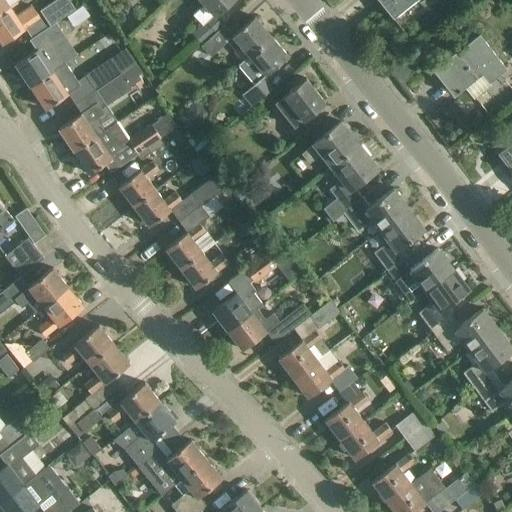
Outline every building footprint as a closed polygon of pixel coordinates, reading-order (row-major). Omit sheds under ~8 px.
[(0,0),(0,12),(11,5),(7,0),(0,0)] [(68,0),(56,0),(40,11),(50,25),(74,8),(68,0)] [(216,16),(232,0),(202,0),(205,3),(193,13),(203,24),(215,14),(216,16)] [(378,0),(393,18),(409,6),(416,0),(378,0)] [(11,5),(0,12),(0,39),(3,43),(26,28),(33,37),(47,28),(41,18),(31,4),(17,14),(11,5)] [(74,25),(89,15),(83,6),(68,16),(74,25)] [(221,27),(212,17),(203,24),(193,33),(202,44),(221,27)] [(202,44),(201,46),(211,57),(228,42),(235,51),(241,46),(248,55),(271,36),(255,17),(233,35),(224,24),(221,27),(202,44)] [(449,57),(433,70),(454,96),(465,87),(482,74),(489,83),(506,70),(478,34),(449,57)] [(266,76),(288,56),(271,36),(248,55),(249,56),(238,65),(255,84),(242,95),(252,107),(271,90),(262,79),(266,76)] [(31,86),(53,70),(44,57),(56,49),(50,40),(16,63),(31,86)] [(53,70),(31,86),(46,108),(68,94),(81,86),(89,80),(95,89),(120,72),(111,58),(77,81),(75,77),(65,62),(53,70)] [(121,73),(130,87),(141,79),(138,75),(142,72),(136,62),(121,73)] [(121,73),(96,90),(102,99),(97,102),(102,109),(106,106),(132,89),(130,87),(121,73)] [(295,128),(326,103),(306,78),(284,96),(275,103),(295,128)] [(105,113),(102,109),(97,102),(59,128),(74,151),(104,130),(96,119),(105,113)] [(196,119),(187,108),(177,116),(186,127),(196,119)] [(332,165),(359,144),(341,121),(313,142),(314,144),(302,153),(310,163),(322,154),(332,165)] [(132,145),(138,154),(160,139),(161,138),(151,123),(128,139),(117,122),(104,130),(74,151),(89,173),(132,145)] [(160,139),(138,154),(141,158),(163,143),(160,139)] [(511,142),(499,153),(508,165),(509,164),(511,167),(511,168),(510,170),(511,172),(511,142)] [(337,197),(323,208),(326,211),(333,220),(335,218),(335,217),(362,197),(354,187),(378,168),(359,144),(332,165),(342,179),(330,188),(337,197)] [(134,206),(156,189),(147,178),(159,170),(153,161),(141,170),(140,169),(119,186),(134,206)] [(200,205),(201,207),(217,195),(227,187),(216,174),(191,193),(200,205)] [(255,200),(244,186),(235,193),(246,207),(255,200)] [(381,230),(408,208),(393,188),(370,205),(363,196),(362,197),(335,217),(335,218),(341,225),(349,219),(358,230),(373,219),(381,230)] [(156,189),(134,206),(149,226),(183,200),(176,191),(164,200),(156,189)] [(217,195),(201,207),(209,217),(224,205),(217,195)] [(0,223),(4,229),(15,221),(4,208),(5,207),(0,201),(0,223)] [(187,232),(166,248),(181,268),(202,252),(194,241),(206,232),(200,224),(209,217),(201,207),(200,205),(179,221),(187,232)] [(401,247),(424,230),(408,208),(381,230),(389,241),(374,252),(388,271),(408,256),(401,247)] [(251,217),(240,225),(247,235),(259,227),(251,217)] [(28,234),(35,242),(46,234),(37,222),(28,228),(28,234)] [(22,276),(29,270),(44,258),(28,238),(5,256),(21,276),(21,277),(22,276)] [(271,248),(245,268),(245,269),(253,280),(255,283),(278,266),(282,263),(271,248)] [(426,290),(453,269),(438,248),(415,265),(408,256),(388,271),(402,290),(418,279),(426,290)] [(181,268),(196,288),(218,272),(217,270),(228,262),(222,254),(210,262),(202,252),(181,268)] [(2,291),(0,292),(0,308),(2,312),(17,300),(22,307),(26,303),(36,295),(44,306),(68,287),(53,267),(29,286),(22,276),(21,277),(21,276),(6,287),(2,291)] [(445,307),(469,290),(453,269),(426,290),(434,301),(419,312),(433,331),(453,316),(445,307)] [(235,292),(213,310),(228,330),(252,311),(257,307),(262,303),(254,292),(256,290),(250,282),(237,292),(236,292),(236,293),(235,292)] [(60,325),(84,306),(68,287),(44,306),(53,316),(39,327),(45,336),(60,324),(60,325)] [(311,315),(310,315),(320,327),(339,313),(330,301),(311,315)] [(310,315),(311,315),(303,303),(282,319),(290,331),(310,315)] [(267,330),(279,321),(273,313),(266,318),(257,307),(228,330),(243,349),(268,331),(267,330)] [(470,350),(498,329),(483,308),(460,326),(453,316),(433,331),(448,351),(463,340),(470,350)] [(91,363),(114,344),(99,325),(75,343),(76,344),(62,356),(68,364),(82,352),(91,363)] [(490,367),(511,351),(511,347),(498,329),(470,350),(478,361),(463,372),(478,391),(497,377),(490,367)] [(302,339),(279,357),(293,376),(317,358),(309,347),(321,338),(316,331),(315,330),(303,339),(302,339)] [(32,359),(33,361),(50,348),(42,338),(19,357),(25,364),(32,359)] [(106,383),(130,363),(114,344),(91,363),(99,373),(85,384),(92,393),(105,382),(106,383)] [(317,358),(293,376),(308,396),(332,378),(344,368),(339,361),(338,361),(329,349),(317,358)] [(7,353),(0,359),(0,365),(9,377),(19,369),(7,353)] [(511,405),(511,379),(504,386),(497,377),(478,391),(492,411),(507,399),(511,405)] [(137,420),(160,401),(145,382),(121,401),(122,401),(108,413),(114,421),(128,410),(137,420)] [(430,396),(423,386),(415,392),(422,401),(430,396)] [(29,388),(18,396),(26,408),(38,400),(29,388)] [(346,403),(325,419),(340,439),(365,420),(357,409),(369,400),(363,392),(350,402),(349,401),(346,403)] [(63,417),(62,418),(64,421),(70,428),(76,423),(93,408),(86,399),(63,417)] [(152,440),(176,421),(160,401),(137,420),(145,431),(131,442),(124,448),(138,466),(159,449),(151,439),(152,439),(152,440)] [(93,408),(76,423),(84,433),(101,418),(93,408)] [(405,438),(426,423),(415,410),(395,425),(405,438)] [(9,447),(30,431),(34,427),(32,424),(35,422),(28,414),(21,420),(19,422),(16,418),(0,429),(0,434),(1,437),(9,447)] [(385,422),(374,431),(365,420),(340,439),(355,459),(380,440),(379,439),(391,430),(385,422)] [(439,433),(448,426),(443,420),(435,426),(439,433)] [(405,438),(415,452),(436,436),(426,423),(405,438)] [(40,443),(38,441),(30,431),(9,447),(0,453),(0,455),(6,464),(0,469),(0,501),(36,474),(23,457),(40,443)] [(92,436),(83,443),(93,455),(102,448),(92,436)] [(182,478),(206,459),(191,439),(168,458),(167,459),(159,449),(138,466),(153,485),(161,479),(174,468),(182,478)] [(81,442),(65,453),(75,466),(90,455),(81,442)] [(387,501),(411,483),(402,471),(415,461),(409,454),(396,464),(396,463),(372,481),(387,501)] [(182,494),(170,504),(176,511),(198,511),(207,505),(200,496),(222,478),(206,459),(182,478),(174,484),(182,494)] [(36,474),(0,501),(0,503),(6,511),(29,511),(39,505),(43,510),(67,490),(64,487),(66,486),(49,465),(46,467),(36,474)] [(411,483),(387,501),(395,511),(413,511),(426,503),(445,488),(430,468),(411,483)] [(115,472),(108,477),(114,485),(127,474),(123,469),(115,472)] [(453,499),(474,483),(466,472),(445,488),(453,499)] [(455,500),(463,511),(483,495),(474,483),(453,499),(454,500),(455,500)] [(44,511),(68,511),(71,511),(80,503),(69,489),(67,490),(43,510),(44,511)] [(257,511),(262,509),(247,489),(222,507),(223,508),(217,511),(257,511)] [(504,507),(501,499),(494,502),(497,510),(504,507)]
